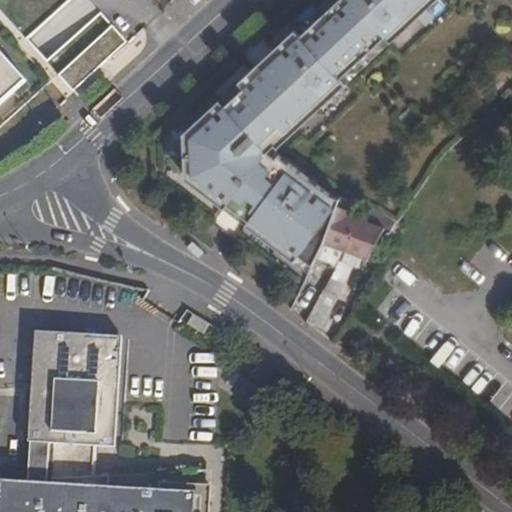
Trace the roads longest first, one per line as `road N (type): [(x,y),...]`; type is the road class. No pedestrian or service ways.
road 1 (tertiary): [(18,213),(223,295),(511,509)]
road 2 (tertiary): [(18,213),(126,129),(251,0)]
road 3 (residential): [(511,364),(396,273)]
